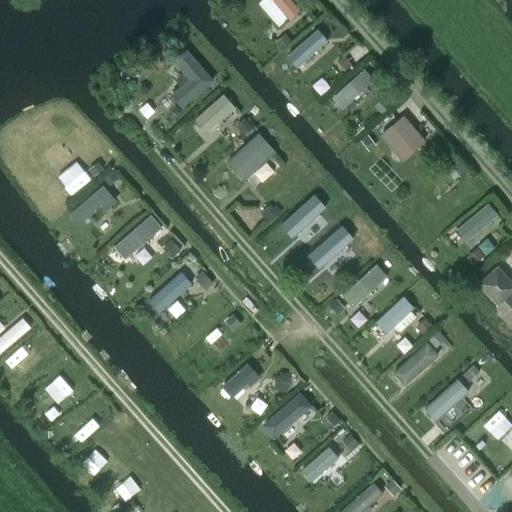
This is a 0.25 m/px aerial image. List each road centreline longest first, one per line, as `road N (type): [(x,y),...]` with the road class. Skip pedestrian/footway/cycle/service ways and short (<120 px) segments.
road 1 (track): [(431,460),(157,147)]
road 2 (track): [(226,511),(0,257)]
